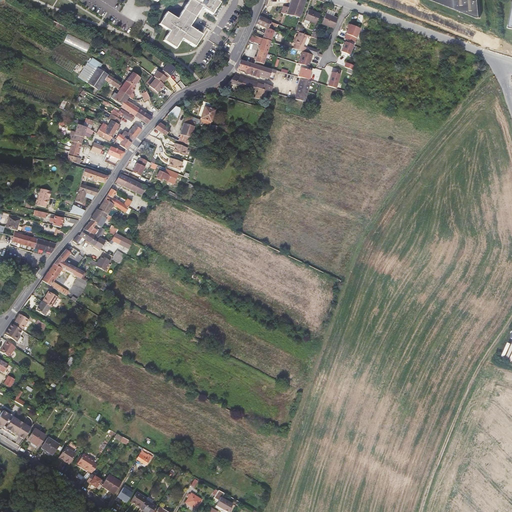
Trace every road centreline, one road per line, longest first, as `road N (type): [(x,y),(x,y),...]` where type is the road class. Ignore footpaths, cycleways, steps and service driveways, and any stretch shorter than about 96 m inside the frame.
road 1 (track): [(264,511),(367,226),(441,126),(497,68)]
road 2 (tertiary): [(3,324),(146,130),(174,99),(226,69),(260,0)]
road 3 (track): [(421,511),(475,376),(511,318)]
road 4 (residential): [(0,440),(112,511)]
road 5 (tertiary): [(502,48),(385,0)]
road 6 (residential): [(344,4),(458,44)]
